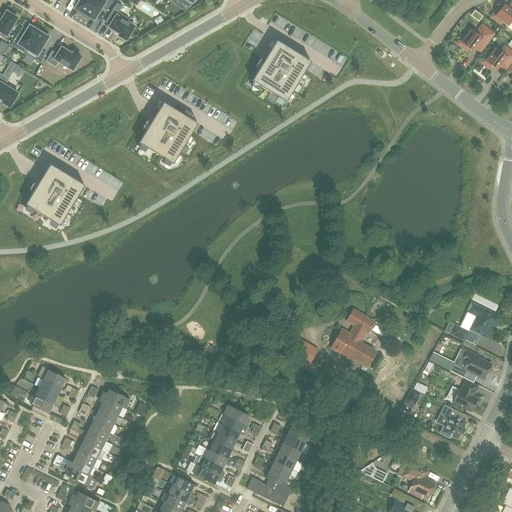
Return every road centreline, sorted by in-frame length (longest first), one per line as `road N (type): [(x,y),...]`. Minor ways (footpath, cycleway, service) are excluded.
road 1 (tertiary): [(241,6),(122,72)]
road 2 (tertiary): [(122,72),(6,140)]
road 3 (residential): [(37,511),(44,499),(11,483),(51,422)]
road 4 (residential): [(122,72),(107,50),(25,0)]
